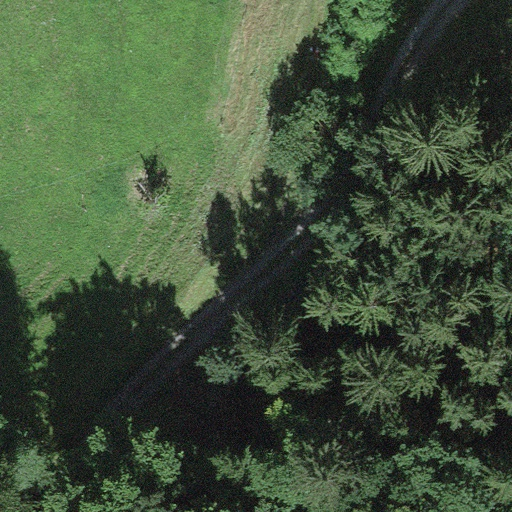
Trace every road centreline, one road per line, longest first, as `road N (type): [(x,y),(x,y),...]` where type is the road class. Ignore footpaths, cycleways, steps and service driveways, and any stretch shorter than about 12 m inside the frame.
road 1 (track): [(59,511),(91,459),(255,261),(300,238),(354,181),(410,53),(445,0)]
road 2 (track): [(320,0),(294,147),(255,261)]
road 3 (track): [(186,345),(198,411),(196,511)]
